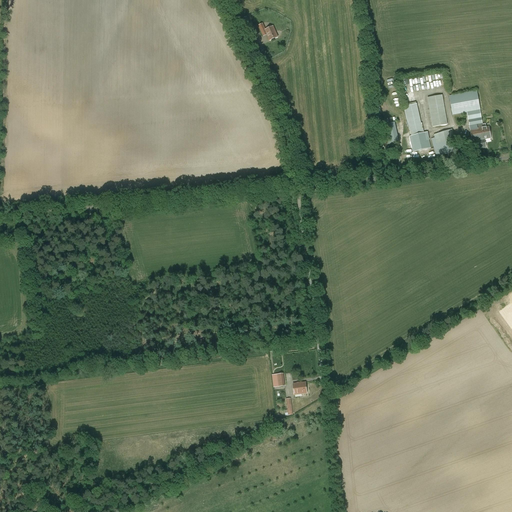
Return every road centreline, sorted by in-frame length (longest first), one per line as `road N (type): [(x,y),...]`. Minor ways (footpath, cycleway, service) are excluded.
road 1 (unclassified): [(0,217),(197,200),(511,152)]
road 2 (track): [(298,185),(289,141),(223,0)]
